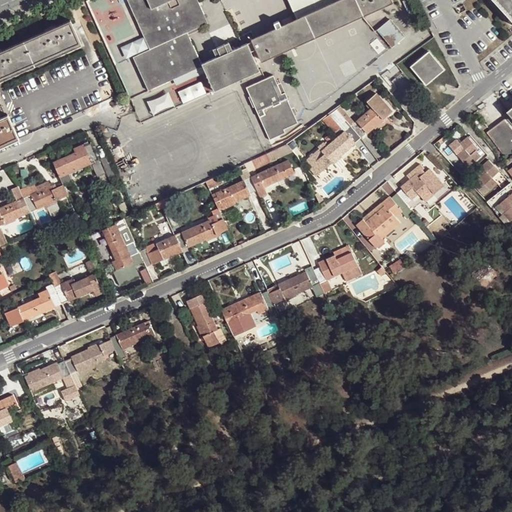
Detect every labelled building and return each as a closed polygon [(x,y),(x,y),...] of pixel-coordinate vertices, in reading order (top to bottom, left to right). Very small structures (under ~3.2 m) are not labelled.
[(173,76),(184,71),(202,63),(187,29),(208,20),(198,0),(129,0),(150,45),(133,53),(149,87),(173,76)] [(326,0),(296,14),(252,33),(254,36),(257,44),(262,55),(384,0),(326,0)] [(290,0),(296,14),(326,0),(290,0)] [(511,0),(488,0),(511,25),(511,0)] [(391,17),(378,28),(392,45),(405,34),(391,17)] [(0,80),(81,45),(70,20),(0,51),(0,80)] [(216,51),(202,57),(214,84),(261,63),(253,46),(249,38),(249,37),(233,44),(229,36),(213,44),(216,51)] [(430,50),(412,64),(427,83),(436,76),(445,69),(430,50)] [(273,74),(246,86),(270,138),(285,131),(284,128),(298,121),(287,97),(288,97),(284,89),(281,91),(273,74)] [(349,126),(360,138),(372,128),(373,129),(378,125),(383,121),(382,120),(391,112),(375,92),(365,100),(368,103),(371,108),(369,110),(349,126)] [(511,107),(508,111),(510,114),(489,132),(511,159),(511,158),(511,107)] [(335,108),(328,113),(342,130),(343,132),(322,149),(318,145),(310,152),(309,151),(306,154),(307,155),(303,159),(310,167),(308,169),(315,176),(330,164),(335,161),(340,157),(340,156),(360,138),(349,126),(335,108)] [(328,113),(321,118),(335,134),(342,130),(328,113)] [(7,114),(1,116),(0,117),(0,148),(19,140),(7,114)] [(470,137),(462,143),(468,151),(460,157),(469,168),(483,157),(478,150),(479,149),(470,137)] [(75,155),(54,165),(60,177),(90,163),(95,175),(103,172),(90,144),(83,147),(82,146),(78,148),(74,150),(75,155)] [(281,181),(304,170),(298,157),(252,177),(258,191),(281,181)] [(489,161),(481,168),(486,175),(481,180),(491,190),(498,184),(492,177),(498,172),(489,161)] [(403,189),(398,193),(406,205),(418,194),(425,203),(444,187),(430,170),(425,174),(421,177),(419,175),(423,171),(425,170),(421,166),(415,171),(408,177),(411,181),(402,188),(403,189)] [(212,195),(219,210),(223,209),(223,210),(235,205),(234,203),(243,199),(252,196),(251,194),(258,191),(252,177),(250,173),(245,176),(247,179),(212,195)] [(219,175),(206,181),(208,186),(221,180),(219,175)] [(66,196),(61,185),(55,188),(53,185),(38,191),(23,198),(30,213),(45,206),(45,207),(56,202),(56,201),(66,196)] [(406,205),(398,193),(391,198),(390,197),(383,203),(377,208),(379,211),(371,218),(368,215),(356,225),(376,249),(400,230),(395,224),(405,217),(407,220),(414,214),(406,205)] [(511,195),(502,205),(508,213),(511,210),(511,195)] [(30,213),(23,198),(0,209),(0,226),(4,225),(4,226),(15,221),(15,220),(30,213)] [(377,208),(368,215),(371,218),(379,211),(377,208)] [(218,221),(223,219),(219,210),(215,212),(217,218),(218,221)] [(216,234),(227,229),(223,219),(218,221),(212,224),(210,220),(176,235),(182,249),(193,244),(205,239),(206,241),(217,235),(216,234)] [(115,225),(103,231),(116,261),(112,263),(116,272),(120,270),(123,277),(129,274),(136,271),(115,225)] [(146,248),(138,252),(145,267),(153,263),(161,260),(163,264),(175,259),(173,255),(182,250),(182,249),(176,235),(155,244),(157,248),(148,253),(146,248)] [(315,271),(321,284),(359,267),(351,250),(347,251),(343,253),(342,249),(338,251),(334,253),(338,260),(331,263),(329,260),(320,263),(322,267),(315,271)] [(96,259),(87,264),(93,276),(94,275),(102,272),(96,259)] [(399,262),(388,270),(393,276),(403,269),(399,262)] [(270,293),(274,303),(285,299),(287,300),(298,296),(297,294),(321,284),(315,271),(313,267),(306,271),(307,273),(293,279),(279,286),(281,289),(270,293)] [(56,273),(49,276),(49,278),(56,292),(61,305),(77,298),(92,291),(94,295),(102,291),(100,287),(108,283),(102,272),(94,275),(93,276),(71,285),(69,281),(60,285),(56,273)] [(61,305),(56,292),(50,295),(48,291),(38,295),(40,299),(6,314),(11,327),(61,305)] [(270,293),(269,291),(262,294),(261,293),(242,301),(223,310),(229,323),(234,335),(257,325),(251,313),(258,310),(260,314),(269,310),(272,317),(279,314),(274,303),(270,293)] [(196,299),(189,302),(199,325),(198,326),(204,337),(205,337),(210,348),(220,343),(216,332),(219,330),(204,295),(196,299)] [(127,332),(110,339),(110,341),(115,352),(120,362),(126,359),(123,351),(140,344),(141,345),(152,340),(152,338),(156,336),(150,325),(146,327),(145,324),(127,332)] [(115,352),(110,341),(100,346),(99,344),(93,347),(88,349),(88,351),(64,361),(70,376),(77,373),(78,374),(106,362),(104,357),(115,352)] [(70,376),(64,361),(56,364),(55,363),(39,370),(38,369),(27,374),(27,375),(24,377),(29,389),(30,389),(32,393),(70,376)] [(0,419),(18,411),(12,397),(0,402),(0,419)] [(16,482),(25,478),(16,462),(8,466),(16,482)]
